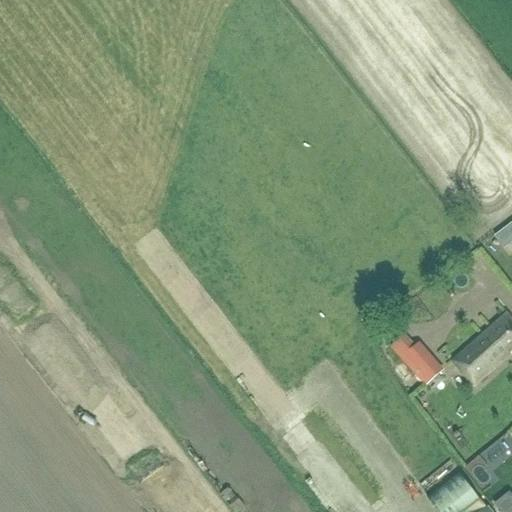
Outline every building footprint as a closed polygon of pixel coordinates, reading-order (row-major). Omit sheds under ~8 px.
[(140,269),(151,263),(142,246),(131,252),(140,269)] [(399,311),(373,330),(384,344),(409,325),(399,311)] [(474,387),(510,355),(509,354),(511,351),(511,320),(505,314),(452,362),(474,387)] [(405,336),(390,348),(424,386),(443,370),(420,343),(415,348),(405,336)] [(332,377),(322,384),(335,404),(345,397),(332,377)] [(511,387),(504,377),(488,391),(511,420),(511,387)] [(459,446),(476,461),(492,443),(476,428),(459,446)] [(495,470),(502,464),(493,453),(468,472),(484,492),(501,478),(495,470)] [(455,501),(467,511),(468,511),(482,497),(469,485),(455,501)]
